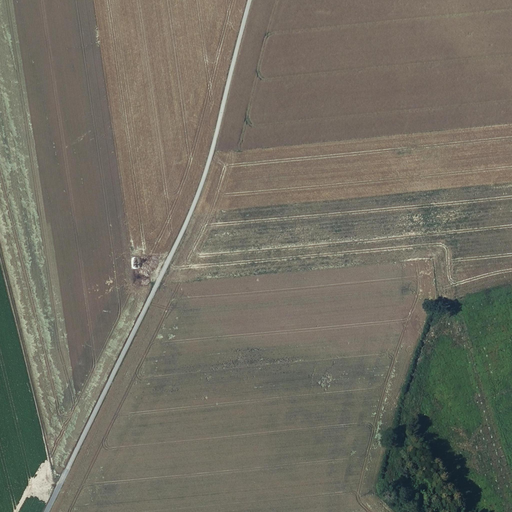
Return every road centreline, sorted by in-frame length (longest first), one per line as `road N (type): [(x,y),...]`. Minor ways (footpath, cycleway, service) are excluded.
road 1 (unclassified): [(245,0),(205,168),(43,511)]
road 2 (track): [(0,265),(58,483)]
